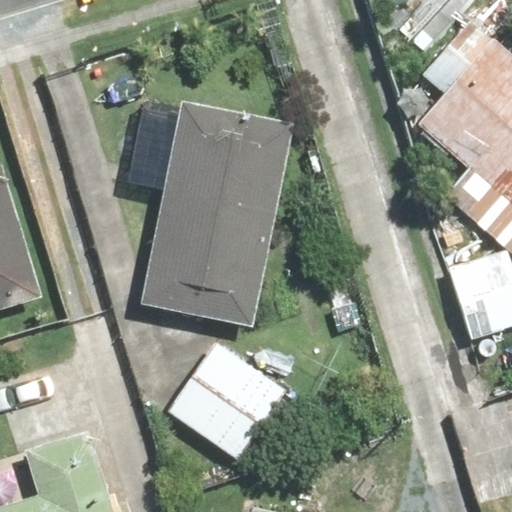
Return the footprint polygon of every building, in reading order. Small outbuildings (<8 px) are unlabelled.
[(511,63),(467,24),(384,120),(453,179),(436,199),(511,264),(511,63)] [(159,122),(126,319),(243,338),(276,141),(159,122)] [(0,188),(0,316),(39,303),(0,188)] [(511,307),(495,254),(434,273),(460,354),(511,337),(511,307)] [(213,343),(157,416),(228,471),(284,398),(213,343)] [(0,503),(0,511),(106,511),(84,439),(9,461),(20,498),(0,503)]
